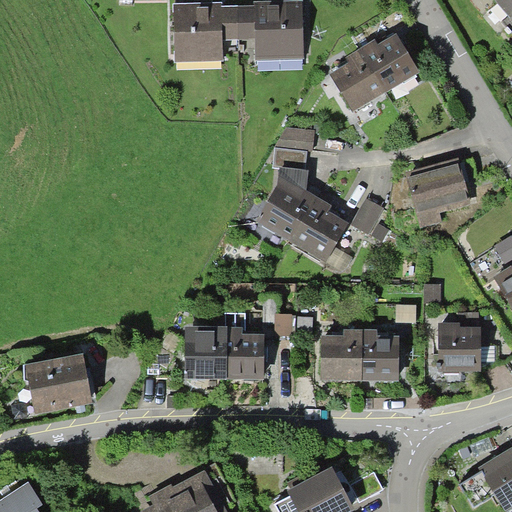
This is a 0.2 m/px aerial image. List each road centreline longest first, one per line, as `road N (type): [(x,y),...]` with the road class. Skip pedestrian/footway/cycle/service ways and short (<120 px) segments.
road 1 (residential): [(0,450),(217,415),(420,431)]
road 2 (residential): [(489,123),(422,151),(345,157)]
road 3 (residential): [(489,123),(415,0)]
